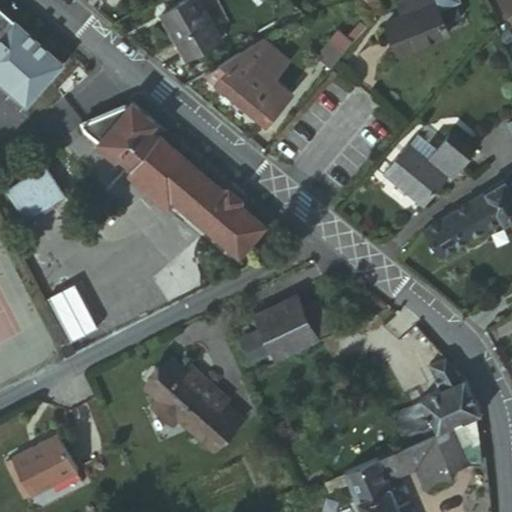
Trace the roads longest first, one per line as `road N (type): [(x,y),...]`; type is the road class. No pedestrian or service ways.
road 1 (unclassified): [(331,232),(0,396)]
road 2 (tertiary): [(52,0),(331,232)]
road 3 (tertiary): [(331,232),(448,330),(500,404),(510,511)]
